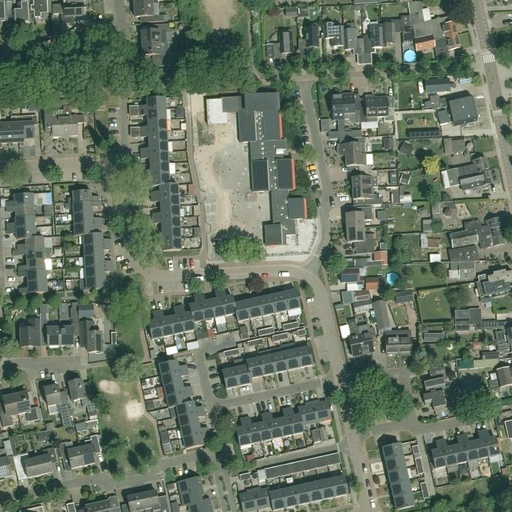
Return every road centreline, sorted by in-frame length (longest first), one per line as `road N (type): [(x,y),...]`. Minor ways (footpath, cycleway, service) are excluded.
road 1 (residential): [(230,511),(216,452),(163,464),(155,476),(110,485),(98,478),(0,501)]
road 2 (unclassified): [(307,276),(148,274),(112,174),(101,169)]
road 3 (residential): [(307,276),(324,240),(329,200),(303,77)]
road 4 (residential): [(338,378),(211,409),(198,352)]
road 5 (residential): [(490,68),(303,77)]
road 6 (residential): [(101,169),(124,143),(125,30),(117,30)]
road 7 (residential): [(403,423),(413,421),(403,372),(338,378)]
